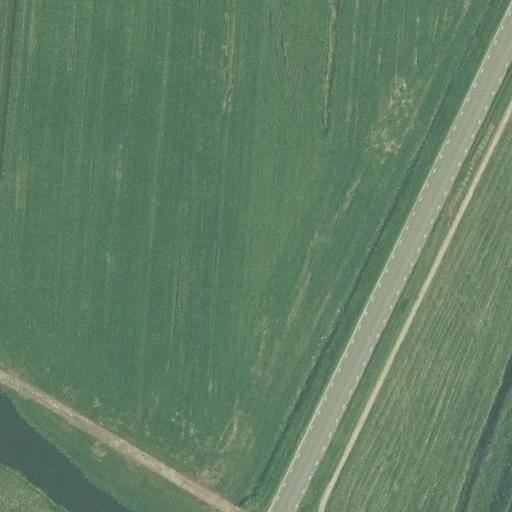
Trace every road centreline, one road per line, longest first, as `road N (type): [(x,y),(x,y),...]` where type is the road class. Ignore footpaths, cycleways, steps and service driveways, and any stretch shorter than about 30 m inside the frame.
road 1 (tertiary): [(282,511),(511,31)]
road 2 (track): [(236,511),(0,374)]
